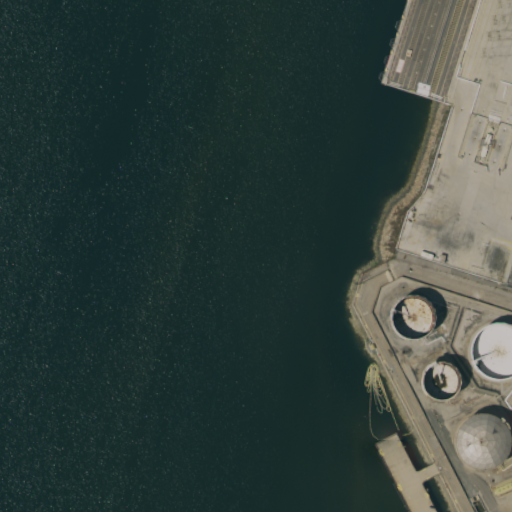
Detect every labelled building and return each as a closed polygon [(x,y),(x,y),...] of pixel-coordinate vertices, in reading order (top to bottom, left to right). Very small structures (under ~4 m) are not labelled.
[(437,237),(448,203),(426,196),(415,230),(437,237)] [(432,329),(426,337),(417,341),(408,341),(399,337),(393,329),(390,319),(393,310),(399,302),(408,298),(417,298),(426,302),(432,310),(434,319),(432,329)] [(511,376),(503,381),(491,381),(479,375),(471,366),(468,353),(471,341),(479,331),(491,326),(503,326),(511,329),(511,376)] [(455,391),(450,398),(443,402),(434,402),(427,398),(421,391),(420,383),(421,375),(427,369),(434,365),(443,365),(450,369),(455,375),(457,383),(455,391)] [(507,456),(499,466),(488,471),(475,471),(463,466),(456,456),(453,443),(456,431),(463,421),(475,416),(488,416),(499,421),(507,431),(510,443),(507,456)]
